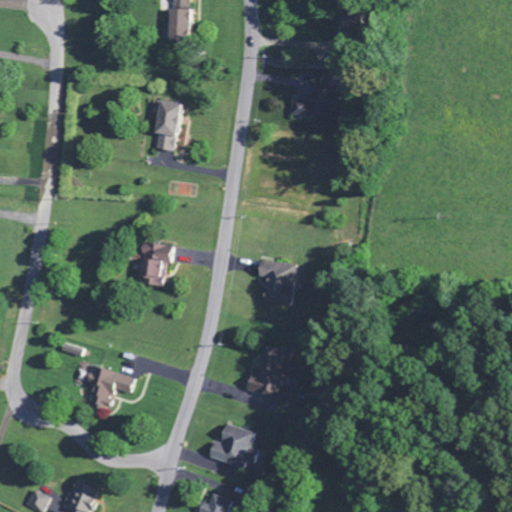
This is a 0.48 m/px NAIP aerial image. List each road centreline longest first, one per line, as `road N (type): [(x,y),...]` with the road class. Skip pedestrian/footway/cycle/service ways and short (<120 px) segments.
road 1 (residential): [(176,462),(106,457),(28,403),(18,387),(56,120),(59,14)]
road 2 (residential): [(161,511),(220,298),(251,90),(253,0)]
